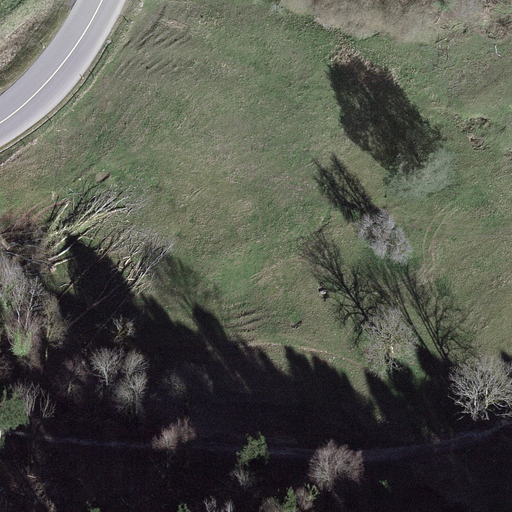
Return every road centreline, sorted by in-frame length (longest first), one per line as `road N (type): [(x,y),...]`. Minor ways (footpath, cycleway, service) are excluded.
road 1 (track): [(0,424),(111,443),(340,451),(409,447),(511,422)]
road 2 (primary): [(101,0),(54,72),(0,122)]
